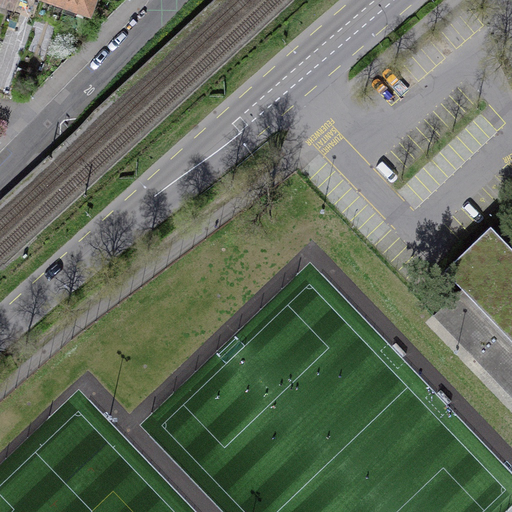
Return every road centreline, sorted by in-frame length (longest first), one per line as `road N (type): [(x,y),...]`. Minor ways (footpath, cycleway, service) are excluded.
road 1 (primary): [(0,329),(384,0)]
road 2 (residential): [(167,0),(45,122)]
